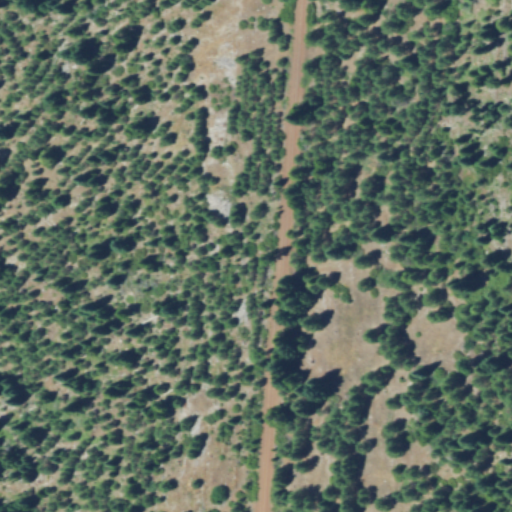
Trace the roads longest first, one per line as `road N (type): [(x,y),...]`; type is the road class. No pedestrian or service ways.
road 1 (track): [(345,511),(353,415),(397,361),(406,176),(434,0)]
road 2 (track): [(258,511),(299,0)]
